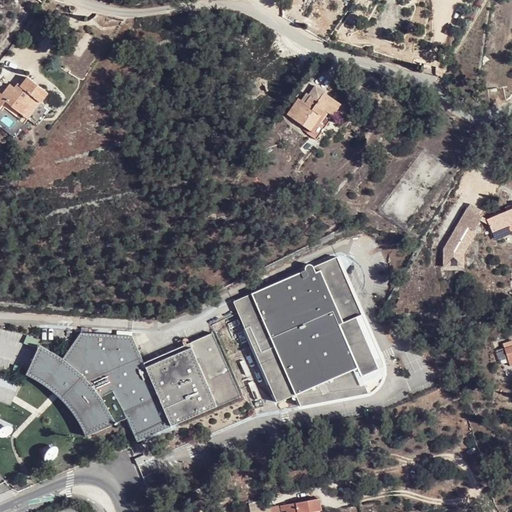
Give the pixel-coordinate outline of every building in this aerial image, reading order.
[(307,72),(310,74),(318,63),(315,61),(307,72)] [(0,105),(3,101),(20,114),(31,98),(38,103),(45,92),(25,77),(19,85),(16,84),(13,87),(8,83),(0,93),(0,105)] [(304,133),(313,140),(339,106),(315,87),(303,103),(298,98),(286,115),(306,130),(304,133)] [(31,98),(20,114),(27,118),(38,103),(31,98)] [(467,208),(444,249),(463,255),(476,233),(474,232),(480,221),(490,227),(487,219),(467,208)] [(492,233),(511,226),(511,210),(487,219),(490,227),(492,233)] [(462,268),(463,255),(444,249),(443,267),(462,268)] [(232,303),(274,406),(292,398),(297,410),(365,396),(371,393),(377,386),(381,380),(382,375),(381,371),(380,366),(334,258),(310,269),(306,266),(303,267),(301,271),(301,274),(232,303)] [(81,333),(77,339),(64,360),(56,355),(40,348),(27,375),(40,381),(52,389),(55,392),(57,394),(59,396),(62,398),(71,408),(78,419),(84,428),(88,438),(118,425),(128,420),(137,443),(241,398),(214,337),(145,366),(132,338),(81,333)] [(511,348),(500,352),(506,371),(511,369),(511,348)] [(133,459),(136,466),(145,462),(142,456),(142,455),(133,459)] [(279,506),(279,511),(306,511),(322,509),(319,497),(279,506)]
